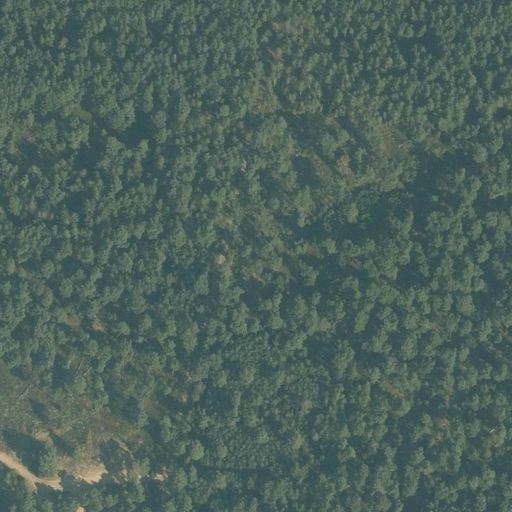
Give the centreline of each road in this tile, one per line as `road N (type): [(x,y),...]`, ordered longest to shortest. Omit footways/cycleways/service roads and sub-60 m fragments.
road 1 (track): [(175,470),(290,0)]
road 2 (track): [(511,245),(417,507)]
